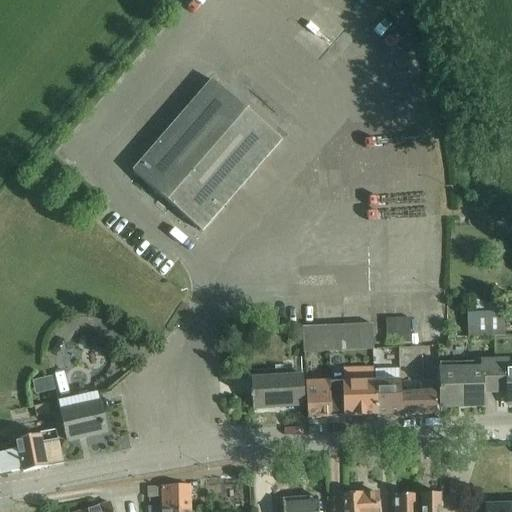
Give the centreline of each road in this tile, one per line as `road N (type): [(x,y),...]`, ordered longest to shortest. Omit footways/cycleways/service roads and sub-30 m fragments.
road 1 (tertiary): [(0,492),(237,446),(511,430)]
road 2 (unknown): [(174,457),(167,390),(176,322),(347,58)]
